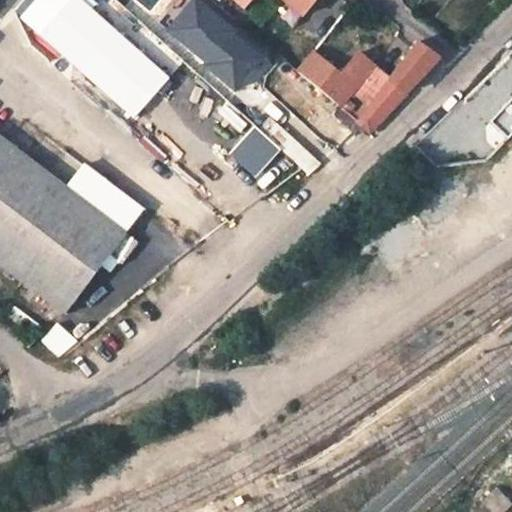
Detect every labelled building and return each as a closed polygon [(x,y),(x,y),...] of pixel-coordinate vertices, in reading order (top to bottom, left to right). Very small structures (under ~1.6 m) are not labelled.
[(163,78),(75,0),(32,0),(19,15),(130,115),(163,78)] [(227,0),(241,11),(250,0),(227,0)] [(274,0),(298,20),(314,0),(274,0)] [(149,32),(161,44),(171,32),(158,22),(149,32)] [(171,32),(161,44),(180,61),(192,45),(174,29),(171,32)] [(364,106),(352,119),(358,124),(366,131),(437,59),(421,46),(388,80),(364,106)] [(347,92),(373,67),(359,55),(336,79),(308,54),(294,70),(338,106),(347,92)] [(388,80),(373,67),(347,92),(364,106),(388,80)] [(218,98),(208,108),(233,135),(244,125),(218,98)] [(351,132),(358,124),(352,119),(338,106),(330,115),(351,132)] [(312,175),(322,163),(268,115),(258,127),(312,175)] [(255,179),(281,151),(254,126),(228,154),(255,179)] [(0,262),(64,311),(99,263),(106,268),(115,256),(119,260),(135,238),(0,135),(0,262)] [(58,323),(40,341),(59,360),(78,342),(58,323)] [(495,487),(480,502),(489,511),(498,511),(509,502),(495,487)]
